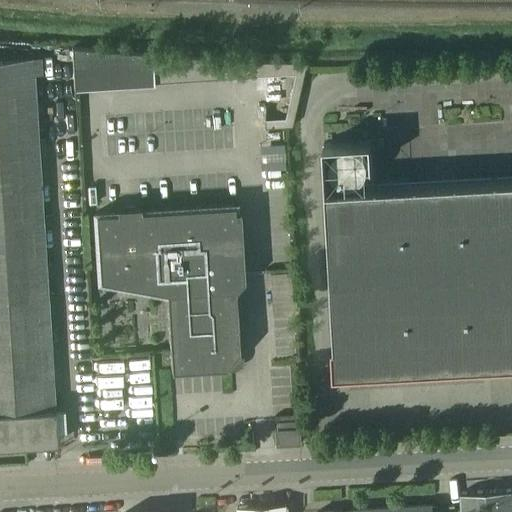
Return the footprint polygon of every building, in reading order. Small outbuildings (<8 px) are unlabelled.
[(152,83),(150,52),(71,45),(73,89),(153,84),(153,82),(152,83)] [(254,76),(253,59),(150,52),(152,83),(153,82),(254,76)] [(0,445),(56,443),(42,203),(33,57),(0,59),(0,445)] [(511,179),(372,188),(370,143),(324,145),(322,145),(335,372),(511,362),(511,179)] [(235,289),(244,280),(240,209),(234,210),(234,204),(141,210),(140,206),(117,207),(117,211),(95,213),(99,280),(166,292),(171,370),(232,366),(239,358),(235,289)] [(297,428),(296,419),(276,421),(277,430),(275,430),(276,443),(299,442),(298,428),(297,428)] [(511,511),(511,494),(511,495),(510,490),(461,493),(461,511),(511,511)] [(285,511),(285,503),(236,506),(236,511),(285,511)]
